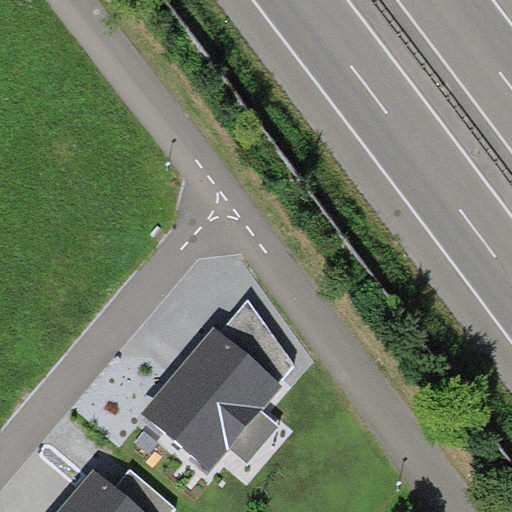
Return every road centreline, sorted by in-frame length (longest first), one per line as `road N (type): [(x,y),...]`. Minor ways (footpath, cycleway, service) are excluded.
road 1 (unclassified): [(445,511),(61,0)]
road 2 (motorway): [(298,0),(511,280)]
